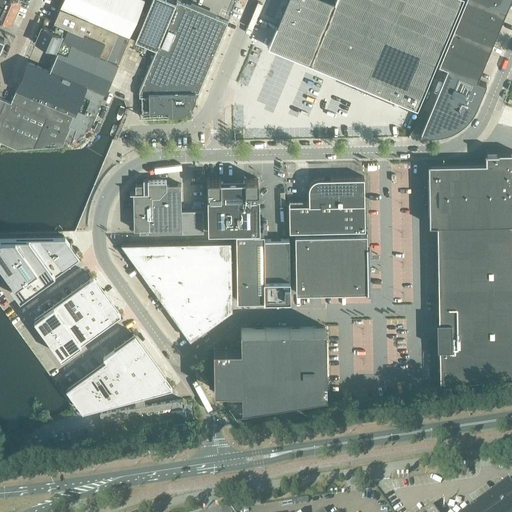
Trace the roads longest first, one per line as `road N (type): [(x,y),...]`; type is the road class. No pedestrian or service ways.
road 1 (unclassified): [(138,511),(511,448)]
road 2 (unclassified): [(215,156),(436,151),(481,124),(511,49)]
road 3 (unclassified): [(176,362),(109,269),(100,217),(110,189),(141,161),(215,156)]
road 4 (primary): [(219,462),(511,418)]
road 5 (unclassified): [(176,362),(241,317),(325,315)]
road 6 (primary): [(146,472),(20,491)]
road 7 (unknown): [(274,98),(397,94)]
